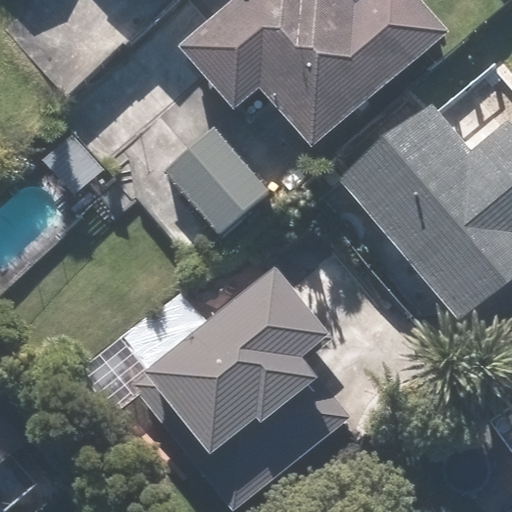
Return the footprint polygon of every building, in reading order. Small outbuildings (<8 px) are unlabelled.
[(462,36),(430,0),(252,0),(195,51),(248,112),(268,94),(323,157),(462,36)] [(434,105),(348,180),(475,324),(511,291),(511,121),(476,153),(434,105)] [(221,129),(169,176),(226,239),(278,192),(221,129)] [(278,269),(136,388),(240,511),(244,511),(359,417),(315,364),(344,340),(330,322),(341,313),(307,272),(291,285),(278,269)] [(511,344),(465,379),(511,441),(511,344)] [(0,409),(0,461),(26,440),(0,409)]
